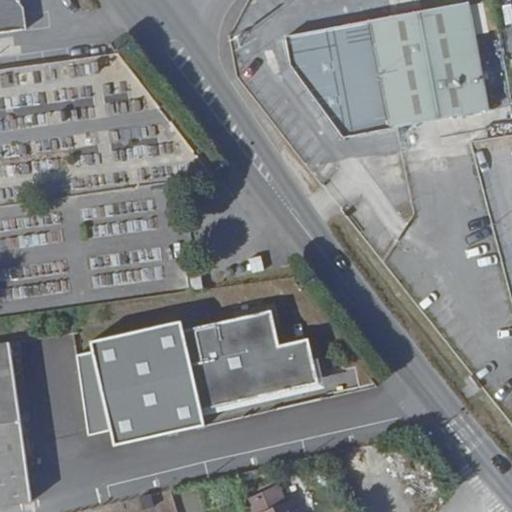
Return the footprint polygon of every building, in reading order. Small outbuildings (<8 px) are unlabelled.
[(0,0),(0,33),(28,30),(25,10),(16,0),(0,0)] [(347,143),(487,115),(467,8),(289,43),(294,69),(347,143)] [(218,289),(215,271),(203,272),(206,291),(218,289)] [(95,355),(81,358),(92,439),(113,434),(116,451),(207,430),(203,414),(321,387),(311,343),(282,349),(274,315),(186,335),(184,325),(93,345),(95,355)] [(6,341),(0,342),(0,506),(30,502),(6,341)] [(323,392),(360,383),(355,365),(319,373),(323,392)] [(289,503),(283,489),(254,503),(258,511),(300,511),(295,500),(289,503)] [(149,511),(153,511),(160,510),(156,497),(146,499),(149,511)] [(160,511),(175,511),(172,500),(158,504),(160,511)]
